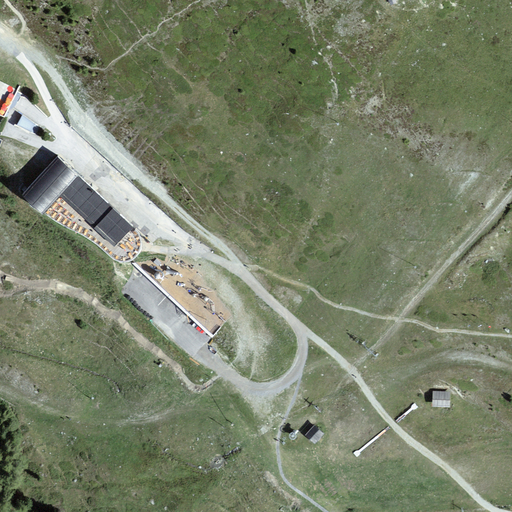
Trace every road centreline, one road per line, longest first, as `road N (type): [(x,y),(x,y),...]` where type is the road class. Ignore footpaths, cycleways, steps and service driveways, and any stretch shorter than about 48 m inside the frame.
road 1 (track): [(242,275),(347,370),(408,443),(497,511)]
road 2 (track): [(17,49),(40,61),(108,149),(220,245),(242,275)]
road 3 (track): [(63,134),(124,193),(242,275)]
